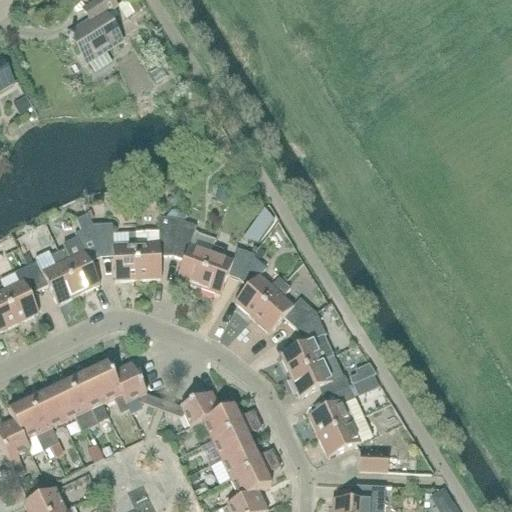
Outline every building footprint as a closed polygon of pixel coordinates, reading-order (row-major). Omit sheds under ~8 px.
[(104,16),(115,9),(108,0),(104,0),(84,13),(91,23),(69,37),(86,65),(93,76),(110,65),(103,54),(121,43),(104,16)] [(117,9),(125,22),(137,15),(129,1),(117,9)] [(0,92),(12,86),(0,63),(0,92)] [(25,99),(13,106),(18,117),(31,110),(25,99)] [(248,244),(264,219),(252,211),(235,236),(248,244)] [(195,230),(183,225),(186,218),(181,216),(178,223),(171,260),(183,264),(177,284),(197,292),(210,257),(189,249),(195,230)] [(58,255),(79,299),(100,289),(89,267),(100,262),(92,228),(88,218),(76,223),(80,233),(74,236),(77,242),(62,249),(63,253),(58,255)] [(171,260),(178,223),(157,220),(158,235),(136,236),(138,285),(161,284),(159,261),(171,260)] [(128,249),(113,250),(110,227),(92,228),(100,262),(113,261),(115,286),(138,285),(136,236),(128,237),(128,249)] [(263,250),(260,248),(253,258),(254,258),(238,284),(247,292),(233,307),(250,322),(283,286),(278,282),(271,289),(260,279),(265,272),(258,265),(265,255),(261,252),(263,250)] [(232,265),(221,261),(223,253),(213,250),(210,257),(197,292),(219,300),(226,281),(238,284),(254,258),(253,258),(237,251),(232,265)] [(36,265),(27,270),(39,294),(48,289),(58,309),(79,299),(58,255),(50,259),(49,256),(35,263),(36,265)] [(29,299),(39,294),(27,270),(13,276),(19,287),(2,295),(18,328),(38,318),(29,299)] [(283,286),(250,322),(267,337),(282,322),(295,333),(317,317),(300,302),(293,309),(283,300),(290,293),(283,287),(283,286)] [(0,335),(18,328),(2,295),(0,295),(0,335)] [(325,337),(317,318),(317,317),(295,333),(302,347),(279,358),(289,379),(322,364),(333,360),(334,359),(323,337),(325,337)] [(342,380),(333,360),(322,364),(289,379),(300,401),(318,393),(323,402),(347,390),(343,380),(342,380)] [(110,377),(112,376),(107,367),(92,374),(88,373),(85,374),(102,409),(115,403),(122,417),(129,414),(127,408),(126,409),(110,377)] [(159,404),(158,404),(146,399),(131,367),(112,376),(110,377),(126,409),(127,408),(139,403),(140,406),(155,413),(159,404)] [(373,379),(375,378),(369,368),(355,374),(357,378),(350,382),(353,388),(368,382),(373,379)] [(92,413),(102,409),(85,374),(82,375),(82,379),(67,386),(89,433),(99,428),(92,413)] [(373,379),(368,382),(373,393),(378,390),(373,379)] [(82,436),(89,433),(67,386),(53,393),(48,391),(47,392),(64,427),(75,422),(82,436)] [(362,420),(352,399),(347,390),(323,402),(327,411),(308,420),(318,441),(362,420)] [(53,432),(64,427),(47,392),(43,394),(42,398),(29,405),(50,451),(58,448),(60,447),(53,432)] [(221,416),(220,415),(211,396),(179,411),(167,406),(164,416),(180,422),(184,420),(190,432),(203,426),(202,425),(221,416)] [(43,454),(50,451),(29,405),(14,412),(10,410),(7,411),(13,423),(24,446),(25,446),(36,440),(43,454)] [(211,444),(257,423),(253,413),(238,420),(233,409),(220,415),(221,416),(202,425),(203,426),(211,444)] [(327,461),(360,446),(372,440),(362,420),(318,441),(327,461)] [(29,454),(25,446),(24,446),(13,423),(0,429),(0,445),(16,478),(24,474),(17,460),(29,454)] [(220,464),(252,449),(246,437),(261,430),(257,423),(211,444),(220,464)] [(63,459),(58,448),(50,451),(56,462),(63,459)] [(229,483),(276,461),(272,453),(257,460),(252,449),(220,464),(229,483)] [(94,467),(102,464),(97,453),(89,457),(94,467)] [(359,475),(387,476),(388,459),(360,457),(359,475)] [(258,494),(258,495),(271,489),(265,477),(280,470),(276,461),(229,483),(238,503),(258,494)] [(195,477),(187,481),(190,487),(198,483),(195,477)] [(144,511),(135,487),(120,493),(127,511),(144,511)] [(383,511),(385,491),(355,490),(354,504),(331,504),(330,511),(383,511)] [(266,511),(258,495),(258,494),(238,503),(226,509),(228,511),(266,511)] [(61,511),(54,495),(23,510),(24,511),(61,511)]
